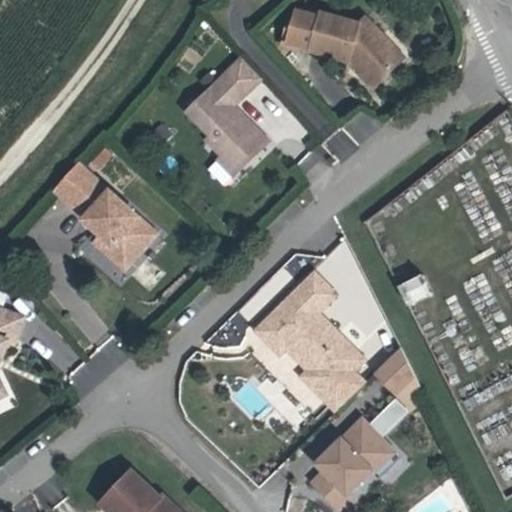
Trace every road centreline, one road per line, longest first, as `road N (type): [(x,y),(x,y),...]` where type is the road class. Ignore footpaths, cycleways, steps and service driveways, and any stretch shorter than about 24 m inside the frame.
road 1 (residential): [(511,63),(337,196),(132,396)]
road 2 (track): [(0,171),(140,0)]
road 3 (residential): [(132,396),(260,511)]
road 4 (residential): [(132,396),(0,502)]
